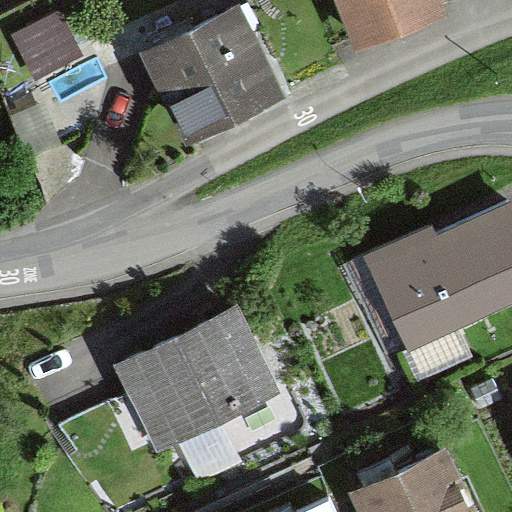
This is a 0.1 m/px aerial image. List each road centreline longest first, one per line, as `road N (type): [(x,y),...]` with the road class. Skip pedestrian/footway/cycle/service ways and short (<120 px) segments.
road 1 (residential): [(88,279),(175,203),(376,76),(511,31)]
road 2 (unclassified): [(511,128),(409,152),(88,279)]
